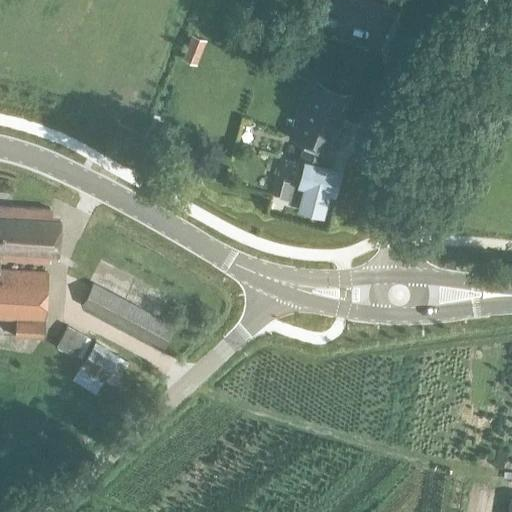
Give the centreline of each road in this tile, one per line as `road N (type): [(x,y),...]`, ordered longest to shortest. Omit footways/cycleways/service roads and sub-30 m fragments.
road 1 (track): [(183,384),(310,428),(511,477)]
road 2 (unclassified): [(46,511),(288,283)]
road 3 (tertiary): [(288,283),(230,260),(101,185),(0,146)]
road 4 (tertiary): [(397,293),(407,193),(487,0)]
